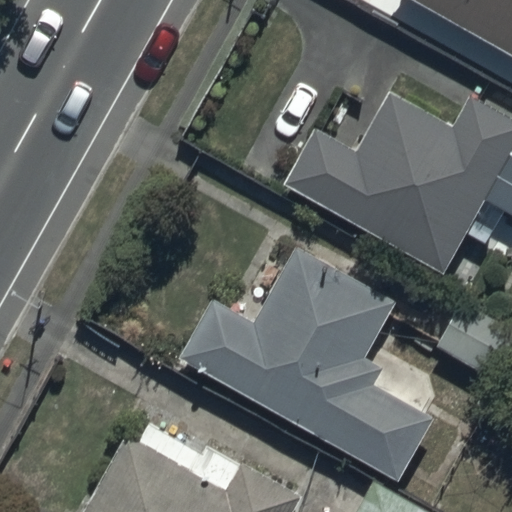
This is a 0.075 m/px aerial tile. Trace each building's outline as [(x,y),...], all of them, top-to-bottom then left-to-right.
[(511,0),(434,0),(467,18),(462,27),(486,40),(492,30),(511,41),(511,0)] [(511,145),(510,144),(511,140),(511,107),(472,85),(455,114),(389,77),(355,138),(317,116),(282,179),(448,271),(490,195),(511,207),(511,145)] [(216,288),(183,349),(403,470),(438,407),(377,374),(387,356),(366,344),(398,287),(300,233),(257,311),(216,288)] [(511,316),(465,289),(438,336),(511,378),(511,375),(511,316)] [(208,445),(151,412),(140,430),(129,424),(77,511),(296,511),(309,489),(244,451),(241,457),(211,439),(208,445)] [(450,511),(373,474),(354,511),(450,511)]
